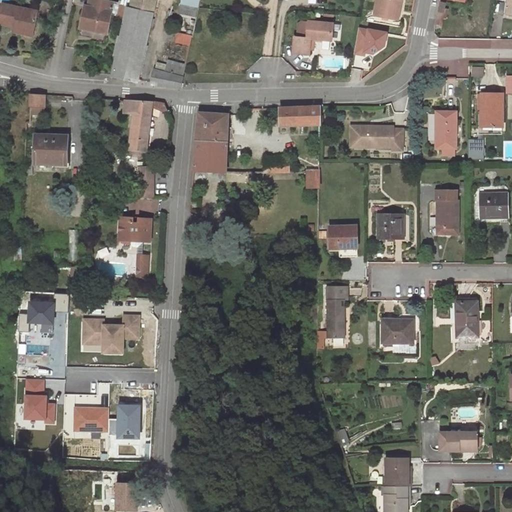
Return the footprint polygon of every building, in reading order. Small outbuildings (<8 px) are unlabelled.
[(107,34),(113,3),(99,0),(89,0),(88,6),(85,5),(80,27),(107,34)] [(155,0),(131,0),(130,8),(153,13),(155,0)] [(196,16),(198,7),(199,0),(181,0),(179,13),(196,16)] [(398,19),(401,0),(376,0),(374,14),(398,19)] [(439,1),(438,12),(444,13),(446,2),(439,1)] [(0,23),(14,26),(33,30),(37,11),(2,4),(0,14),(0,23)] [(138,81),(153,13),(130,8),(128,7),(112,76),(138,81)] [(333,26),(308,23),(308,24),(307,39),(300,38),(295,37),(293,52),(310,53),(311,39),(332,41),(333,26)] [(307,39),(308,24),(303,24),(301,26),(300,38),(307,39)] [(33,30),(14,26),(13,31),(32,35),(33,30)] [(356,51),(387,58),(392,34),(361,27),(356,51)] [(190,44),(192,36),(179,33),(177,41),(190,44)] [(183,77),(184,73),(186,65),(168,61),(167,66),(165,72),(183,77)] [(155,69),(165,72),(167,66),(156,63),(155,69)] [(153,82),(154,84),(181,87),(183,77),(165,72),(155,69),(152,82),(153,82)] [(46,94),(30,93),(30,104),(33,105),(45,106),(46,94)] [(481,93),(481,109),(484,109),(484,126),(502,126),(502,93),(481,93)] [(153,102),(126,100),(124,111),(134,112),(129,147),(147,150),(152,107),(160,110),(169,112),(166,103),(153,101),(153,102)] [(44,113),(45,106),(33,105),(32,112),(44,113)] [(293,106),(280,107),(280,125),(293,125),(293,106)] [(293,125),(305,125),(305,106),(293,106),(293,125)] [(305,125),(320,124),(320,106),(305,106),(305,125)] [(436,148),(443,148),(454,148),(456,148),(456,111),(437,111),(436,148)] [(197,140),(227,141),(229,114),(200,113),(197,140)] [(393,126),(357,126),(357,147),(392,147),(392,150),(402,150),(403,128),(393,128),(393,126)] [(66,165),(68,135),(36,134),(35,163),(66,165)] [(469,139),(469,148),(484,147),(484,139),(469,139)] [(197,140),(194,170),(226,171),(227,141),(197,140)] [(265,160),(265,171),(289,171),(289,159),(265,160)] [(155,168),(139,167),(139,197),(154,198),(155,168)] [(319,171),(306,171),(307,186),(319,187),(319,171)] [(437,199),(437,227),(450,227),(450,234),(458,234),(458,200),(456,200),(456,190),(436,190),(435,199),(437,199)] [(480,193),(480,217),(508,217),(508,192),(480,193)] [(240,208),(229,207),(228,219),(239,220),(240,208)] [(378,215),(378,238),(403,238),(403,215),(378,215)] [(134,216),(122,216),(120,240),(121,240),(144,241),(150,242),(152,217),(140,217),(139,221),(133,221),(134,216)] [(228,219),(227,229),(238,230),(239,220),(228,219)] [(339,248),(339,256),(357,256),(356,225),(329,226),(330,248),(339,248)] [(144,241),(121,240),(139,246),(138,254),(141,254),(143,254),(144,241)] [(148,277),(150,255),(143,254),(141,254),(141,264),(137,264),(137,277),(148,277)] [(71,280),(83,281),(83,270),(72,269),(71,280)] [(328,299),(328,338),(344,337),(344,300),(347,300),(347,287),(327,288),(327,299),(328,299)] [(55,295),(55,304),(31,303),(31,314),(20,314),(19,332),(29,333),(30,322),(42,323),(42,333),(53,334),(54,312),(69,313),(70,296),(55,295)] [(457,336),(459,337),(476,336),(478,336),(477,302),(456,302),(457,336)] [(103,322),(83,321),(82,340),(92,341),(92,346),(101,346),(101,350),(108,350),(108,355),(121,356),(121,341),(137,342),(138,319),(122,318),(122,328),(110,328),(110,332),(103,332),(103,327),(103,322)] [(383,321),(382,341),(384,342),(385,346),(392,346),(392,341),(412,341),(412,320),(393,320),(393,321),(383,321)] [(26,355),(19,354),(18,364),(26,365),(26,355)] [(47,396),(44,396),(45,380),(27,379),(26,418),(46,419),(46,422),(54,423),(55,404),(47,404),(47,396)] [(139,438),(140,406),(125,406),(125,408),(119,408),(119,419),(109,419),(109,431),(108,436),(119,436),(119,437),(139,438)] [(109,419),(109,409),(75,408),(75,430),(109,431),(109,419)] [(461,432),(440,432),(440,450),(477,450),(477,427),(461,427),(461,432)] [(410,487),(411,487),(411,466),(408,466),(408,458),(386,458),(386,476),(386,487),(410,487)] [(135,511),(136,483),(116,483),(115,510),(135,511)] [(386,487),(385,486),(385,495),(384,511),(407,511),(407,506),(409,506),(410,487),(386,487)]
